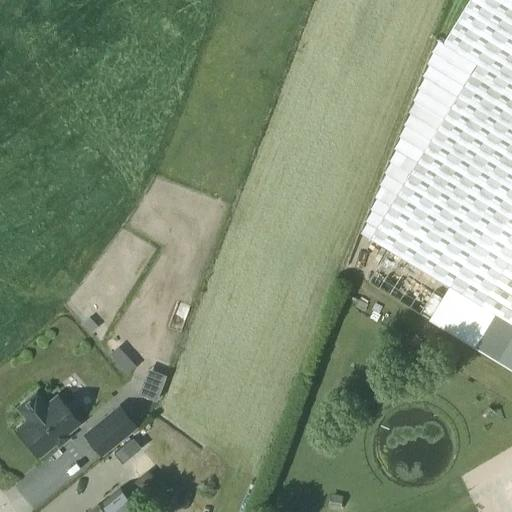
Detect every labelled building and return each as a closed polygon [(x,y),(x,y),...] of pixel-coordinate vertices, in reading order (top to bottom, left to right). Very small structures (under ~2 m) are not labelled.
[(475,66),(368,242),(446,290),(511,329),(511,0),(471,0),(442,46),(475,66)] [(475,66),(442,46),(434,42),(361,238),(368,242),(475,66)] [(511,329),(446,290),(429,318),(511,368),(511,329)] [(148,369),(147,369),(138,394),(156,401),(166,376),(148,369)] [(33,421),(22,430),(43,456),(82,425),(73,413),(61,398),(50,407),(40,395),(23,409),(33,421)] [(105,452),(135,427),(119,407),(88,432),(105,452)] [(52,456),(62,470),(90,451),(81,437),(52,456)] [(75,486),(105,465),(94,449),(64,471),(75,486)] [(128,511),(133,508),(117,490),(98,506),(97,505),(88,511),(128,511)]
